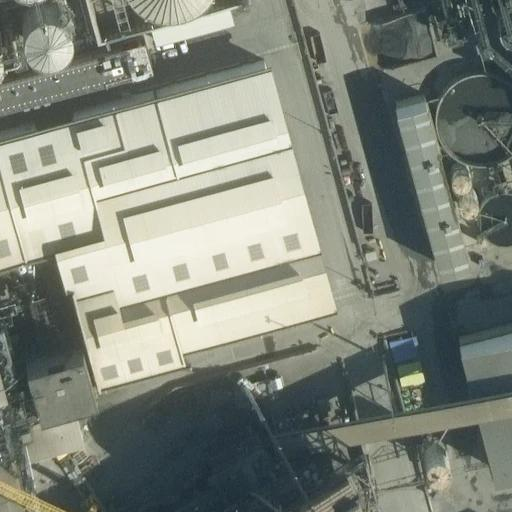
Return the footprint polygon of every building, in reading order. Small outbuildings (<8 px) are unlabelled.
[(68,12),(63,5),(56,0),(35,0),(29,5),(24,12),(22,21),(24,30),(28,37),(35,43),(43,45),(51,45),(59,42),(65,36),(69,28),(70,20),(68,12)] [(0,107),(127,73),(119,43),(0,75),(0,107)] [(263,60),(0,131),(0,251),(58,236),(95,373),(182,349),(178,335),(327,295),(287,149),(263,60)] [(424,93),(393,102),(408,158),(422,207),(437,264),(468,255),(452,199),(439,150),(424,93)] [(450,166),(449,171),(450,177),(454,180),(460,181),(465,179),(468,175),(468,169),(466,165),(460,162),(455,162),(450,166)] [(475,194),(473,189),(467,186),(461,187),(457,190),(455,196),(457,202),(461,205),(466,206),(472,204),(475,200),(475,194)] [(511,323),(457,338),(491,469),(511,463),(511,323)] [(65,338),(0,355),(0,370),(8,401),(35,394),(36,398),(92,382),(79,334),(65,338)] [(73,402),(18,418),(26,449),(82,433),(73,402)] [(332,461),(347,455),(329,408),(313,415),(332,461)] [(0,434),(0,511),(4,511),(25,507),(21,493),(26,491),(9,432),(0,434)] [(242,511),(277,511),(364,474),(357,460),(242,510),(242,511)]
